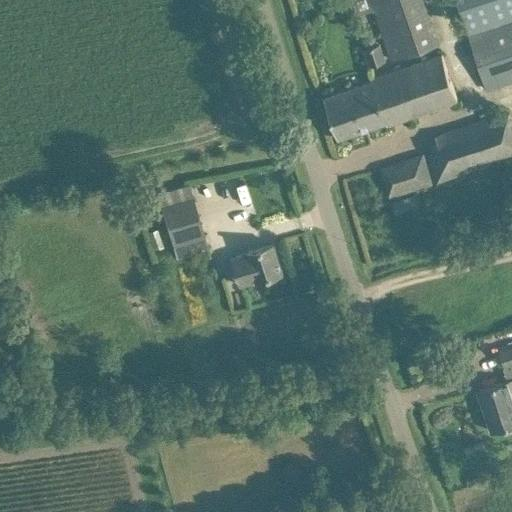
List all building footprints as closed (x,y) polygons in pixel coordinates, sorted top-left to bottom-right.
[(371,0),(371,2),(391,58),(429,45),(440,41),(425,0),(371,0)] [(511,0),(457,0),(488,89),(511,81),(511,0)] [(364,48),(370,66),(385,60),(379,43),(376,44),(373,36),(365,38),(368,47),(364,48)] [(387,124),(458,100),(442,54),(401,68),(400,64),(396,65),(397,69),(371,78),(372,81),(324,97),(338,138),(386,121),(387,124)] [(440,143),(431,146),(442,180),(511,158),(511,116),(510,110),(454,128),(437,133),(440,143)] [(437,180),(428,152),(380,169),(389,197),(437,180)] [(425,196),(398,203),(402,218),(429,211),(425,196)] [(191,197),(160,206),(169,237),(201,228),(191,197)] [(247,252),(231,257),(236,272),(240,285),(256,280),(283,272),(274,243),(247,252)] [(478,389),(480,396),(484,395),(486,402),(483,403),(492,431),(511,424),(511,345),(499,350),(504,367),(503,367),(508,380),(478,389)] [(287,472),(292,488),(309,482),(304,466),(287,472)]
